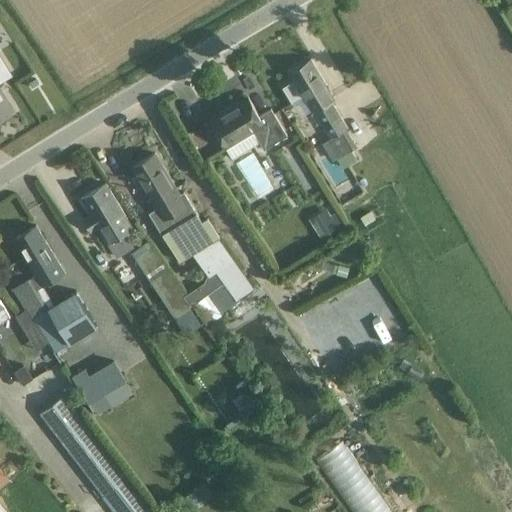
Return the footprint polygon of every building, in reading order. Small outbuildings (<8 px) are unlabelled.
[(0,117),(13,109),(0,87),(0,81),(11,74),(0,56),(0,117)] [(337,158),(343,168),(357,160),(351,150),(357,146),(346,129),(348,128),(332,101),(335,100),(310,58),(289,70),(295,79),(282,87),(291,103),(304,95),(314,112),(313,113),(329,139),(322,143),(333,161),(337,158)] [(26,81),(32,88),(38,84),(33,77),(26,81)] [(252,130),(264,149),(287,135),(271,109),(259,116),(247,97),(209,120),(226,146),(252,130)] [(193,305),(207,323),(221,313),(255,290),(206,218),(202,221),(184,192),(180,195),(154,153),(132,167),(157,208),(149,213),(181,262),(193,254),(209,276),(217,288),(207,295),(193,305)] [(99,227),(116,256),(133,247),(125,235),(134,230),(105,184),(81,198),(91,214),(83,219),(91,232),(99,227)] [(320,210),(308,218),(320,237),(332,229),(320,210)] [(64,272),(35,225),(13,239),(35,275),(42,286),(64,272)] [(191,309),(147,240),(128,251),(173,321),(191,309)] [(266,259),(259,264),(265,273),(272,268),(266,259)] [(337,274),(346,277),(349,268),(339,265),(337,274)] [(14,287),(26,307),(30,304),(36,315),(34,316),(55,351),(69,343),(97,326),(75,289),(54,303),(47,308),(40,297),(35,290),(42,286),(35,275),(28,279),(14,287)] [(0,322),(10,317),(0,300),(0,322)] [(86,369),(73,377),(89,403),(126,380),(115,362),(91,377),(86,369)] [(418,381),(424,373),(412,365),(407,373),(418,381)] [(158,511),(66,391),(39,413),(113,511),(158,511)] [(387,511),(346,438),(319,454),(351,511),(387,511)] [(204,482),(183,498),(192,510),(213,495),(204,482)]
